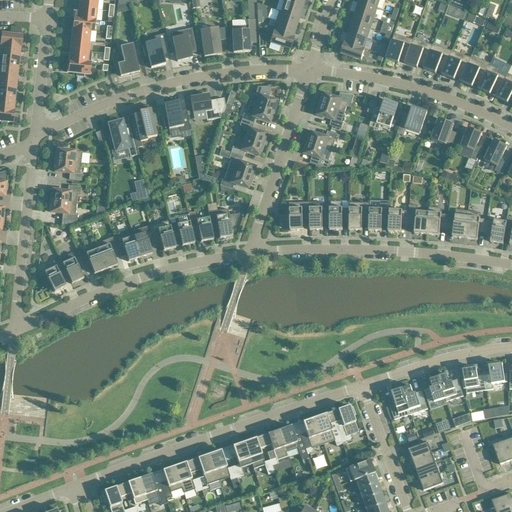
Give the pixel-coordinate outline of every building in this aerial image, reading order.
[(96,10),(97,0),(79,0),(79,8),(96,10)] [(191,0),(193,9),(199,8),(198,0),(191,0)] [(377,9),(379,0),(360,0),(359,3),(377,9)] [(298,18),(302,7),(284,2),(281,12),(298,18)] [(373,19),(377,9),(359,3),(356,13),(373,19)] [(277,18),(279,8),(272,6),(270,17),(277,18)] [(95,21),(96,10),(79,8),(78,13),(74,13),(73,17),(74,17),(74,18),(73,18),(73,19),(95,21)] [(295,28),(298,18),(281,12),(278,22),(295,28)] [(370,29),(373,19),(356,13),(353,24),(370,29)] [(511,19),(506,17),(503,24),(510,27),(511,23),(511,19)] [(94,32),(95,21),(73,19),(72,30),(90,32),(94,32)] [(249,33),(255,32),(254,20),(247,21),(248,26),(241,27),(242,31),(232,31),(233,53),(250,52),(249,33)] [(292,38),(295,28),(278,22),(275,32),(273,32),(293,39),(293,38),(292,38)] [(367,39),(370,29),(353,24),(349,34),(367,39)] [(491,33),(502,35),(503,28),(492,26),(491,33)] [(200,31),(204,57),(221,55),(219,41),(226,40),(224,28),(217,29),(217,28),(200,31)] [(192,29),(171,33),(177,62),(192,59),(190,53),(196,52),(192,29)] [(89,42),(90,32),(72,30),(71,40),(89,42)] [(289,49),(293,39),(273,32),(270,43),(289,49)] [(0,46),(1,46),(1,45),(20,47),(19,48),(21,48),(22,36),(1,34),(0,46)] [(363,49),(367,39),(349,34),(346,44),(345,43),(345,44),(364,50),(363,49)] [(406,62),(413,40),(394,34),(386,60),(398,64),(400,60),(406,62)] [(168,54),(164,35),(154,37),(155,41),(145,44),(145,46),(142,46),(144,56),(145,56),(147,55),(151,69),(165,65),(162,52),(167,51),(168,55),(168,54)] [(425,67),(432,46),(414,39),(413,40),(406,62),(405,64),(417,69),(419,65),(424,67),(425,67)] [(87,52),(89,42),(71,40),(70,51),(87,53),(87,52)] [(117,64),(120,77),(139,72),(132,44),(120,47),(123,63),(117,64)] [(361,61),(364,50),(345,44),(341,54),(361,61)] [(18,58),(19,48),(20,47),(1,45),(1,46),(0,56),(18,58)] [(443,73),(452,52),(433,45),(432,46),(425,67),(424,67),(423,69),(436,74),(437,70),(443,73)] [(90,64),(91,53),(87,52),(87,53),(70,51),(69,61),(90,64)] [(462,79),(470,58),(452,51),(452,52),(443,73),(442,75),(454,80),(456,77),(461,79),(462,79)] [(0,66),(17,69),(18,58),(0,56),(0,58),(0,66)] [(490,66),(491,64),(472,56),(470,58),(462,79),(461,79),(460,82),(472,88),(474,84),(479,86),(480,87),(490,66)] [(90,64),(69,61),(68,71),(67,73),(77,74),(77,76),(83,77),(83,74),(89,75),(90,64)] [(505,72),(508,65),(499,61),(495,68),(505,72)] [(0,77),(16,79),(17,69),(0,66),(0,77)] [(497,95),(506,77),(498,73),(500,70),(490,66),(480,87),(479,86),(478,89),(490,95),(492,92),(497,94),(497,95)] [(511,76),(508,74),(506,77),(497,95),(497,94),(496,98),(507,104),(509,100),(511,101),(511,76)] [(0,88),(15,90),(16,79),(0,77),(0,88)] [(0,99),(14,101),(15,90),(0,88),(0,99)] [(230,93),(226,105),(232,107),(236,95),(230,93)] [(275,106),(276,102),(252,94),(249,104),(274,113),(276,107),(275,106)] [(321,98),(319,104),(338,111),(344,113),(348,102),(324,94),(323,98),(321,98)] [(209,95),(190,99),(193,113),(205,111),(206,121),(221,119),(225,107),(223,99),(210,101),(209,95)] [(0,110),(13,112),(13,111),(14,101),(0,99),(0,110)] [(380,113),(374,111),(373,115),(369,127),(378,130),(380,126),(390,129),(391,127),(393,128),(396,121),(393,121),(398,105),(384,100),(380,113)] [(374,111),(377,103),(371,101),(367,113),(373,115),(374,111)] [(164,105),(166,118),(164,119),(163,119),(165,129),(165,128),(168,128),(168,130),(179,128),(180,132),(190,131),(186,111),(186,115),(181,116),(178,102),(164,105)] [(272,119),(274,113),(249,104),(245,115),(243,114),(241,120),(253,124),(255,118),(269,123),(271,119),(272,119)] [(334,121),(338,111),(319,104),(317,111),(318,111),(317,116),(331,120),(329,126),(341,130),(343,123),(334,121)] [(406,130),(420,135),(427,112),(412,107),(408,120),(402,119),(397,134),(404,136),(406,130)] [(14,111),(13,111),(13,112),(0,110),(0,121),(13,123),(14,111)] [(156,137),(151,116),(150,110),(139,112),(139,114),(134,115),(135,120),(131,121),(135,139),(134,141),(136,149),(142,147),(141,142),(147,141),(146,139),(156,137)] [(448,131),(451,124),(438,119),(437,122),(437,123),(436,126),(431,140),(446,145),(447,144),(452,146),(457,134),(456,134),(455,134),(448,131)] [(137,156),(131,135),(126,136),(122,122),(121,122),(121,120),(114,122),(114,123),(108,125),(111,138),(108,139),(110,147),(111,146),(113,153),(115,152),(128,149),(130,158),(137,156)] [(253,124),(241,120),(239,126),(241,127),(238,137),(264,146),(266,139),(264,139),(266,135),(251,130),(253,124)] [(357,132),(367,133),(368,122),(358,121),(357,132)] [(473,152),(470,159),(476,162),(482,149),(476,147),(481,134),(468,128),(461,147),(473,152)] [(95,134),(100,145),(106,143),(101,131),(95,134)] [(339,136),(327,132),(326,137),(311,133),(310,137),(308,137),(306,143),(332,151),(335,141),(337,142),(339,136)] [(264,146),(238,137),(234,148),(232,147),(230,153),(242,157),(244,151),(258,156),(260,152),(262,152),(264,146)] [(507,147),(494,140),(484,161),(496,167),(494,171),(502,175),(508,162),(501,159),(507,147)] [(329,161),(332,151),(306,143),(304,149),(306,150),(304,154),(313,157),(311,163),(329,169),(331,162),(329,161)] [(354,149),(351,156),(358,158),(360,151),(354,149)] [(81,164),(82,153),(57,150),(56,155),(55,154),(54,161),(81,164)] [(240,163),(242,157),(230,153),(228,159),(230,160),(227,171),(234,173),(253,179),(255,172),(253,172),(255,168),(240,163)] [(210,159),(200,160),(203,178),(212,177),(210,159)] [(387,166),(393,168),(396,162),(389,160),(387,166)] [(80,175),(81,164),(54,161),(53,168),(55,168),(54,172),(69,174),(69,180),(81,181),(82,175),(80,175)] [(253,179),(234,173),(227,171),(224,180),(222,180),(220,186),(232,190),(233,184),(248,189),(249,185),(251,185),(253,179)] [(333,175),(334,183),(344,182),(345,190),(353,189),(351,173),(333,175)] [(189,179),(178,180),(179,189),(190,188),(189,179)] [(80,194),(80,188),(68,186),(67,192),(52,190),(52,195),(50,195),(49,201),(76,204),(78,194),(80,194)] [(190,198),(196,196),(194,188),(188,190),(190,198)] [(137,193),(130,194),(132,202),(148,198),(146,190),(137,193)] [(142,201),(144,208),(152,206),(150,198),(142,201)] [(75,215),(76,204),(49,201),(49,208),(50,208),(50,213),(65,214),(64,220),(77,222),(77,215),(75,215)] [(303,224),(302,203),(289,204),(289,210),(286,210),(282,223),(282,224),(290,223),(290,231),(303,231),(303,224)] [(323,224),(322,209),(322,203),(309,203),(310,224),(310,231),(323,231),(323,224)] [(362,224),(362,203),(349,203),(349,209),(349,224),(349,231),(362,231),(362,224)] [(362,203),(362,224),(369,224),(369,209),(370,209),(370,204),(362,203)] [(415,227),(416,211),(417,211),(417,206),(409,206),(408,212),(409,212),(408,226),(415,227)] [(440,229),(441,215),(442,209),(429,207),(428,212),(429,213),(427,235),(439,236),(440,229)] [(342,224),(342,209),(342,208),(329,208),(329,209),(329,224),(329,231),(342,231),(342,224)] [(382,225),(382,210),(382,209),(370,209),(369,209),(369,224),(368,231),(381,232),(382,225)] [(215,212),(218,232),(219,239),(232,237),(230,229),(234,228),(239,214),(228,216),(227,210),(215,212)] [(401,226),(402,211),(402,210),(389,210),(389,211),(388,225),(388,232),(401,233),(401,226)] [(455,216),(453,231),(452,238),(465,239),(468,212),(456,210),(455,216)] [(428,212),(417,211),(416,211),(415,227),(414,234),(427,235),(429,213),(428,212)] [(218,232),(215,212),(207,213),(208,218),(209,218),(212,233),(218,232)] [(478,234),(480,219),(481,213),(468,212),(465,239),(477,241),(478,234)] [(441,215),(440,229),(446,230),(448,215),(441,215)] [(453,231),(455,216),(448,215),(446,230),(453,231)] [(196,221),(199,236),(200,243),(213,240),(212,233),(209,218),(208,218),(196,220),(196,221)] [(480,219),(478,234),(485,235),(487,220),(480,219)] [(491,236),(494,221),(487,220),(485,235),(491,236)] [(494,221),(491,236),(490,242),(503,245),(504,238),(507,222),(506,222),(494,220),(494,221)] [(199,236),(196,221),(189,223),(192,237),(199,236)] [(156,225),(161,245),(163,252),(175,249),(174,242),(170,227),(169,222),(156,225)] [(177,226),(180,240),(181,247),(194,244),(192,237),(189,223),(189,222),(176,225),(177,226)] [(161,245),(156,225),(150,226),(155,247),(161,245)] [(143,228),(145,234),(150,248),(155,247),(150,226),(143,228)] [(180,240),(177,226),(170,227),(174,242),(180,240)] [(150,248),(145,234),(143,228),(131,232),(133,237),(140,259),(152,255),(150,248)] [(121,241),(126,256),(128,262),(140,259),(133,237),(121,241)] [(107,240),(115,260),(120,258),(115,244),(116,243),(114,238),(107,240)] [(115,260),(107,240),(95,245),(97,249),(105,271),(117,266),(115,260)] [(126,256),(121,241),(116,243),(115,244),(120,258),(126,256)] [(86,255),(91,268),(94,275),(105,271),(97,249),(85,254),(86,255)] [(80,273),(74,259),(71,254),(60,259),(69,278),(68,278),(71,285),(83,279),(80,273)] [(91,268),(86,255),(80,257),(86,271),(91,268)] [(74,259),(80,273),(86,271),(80,257),(74,259)] [(55,267),(62,281),(68,278),(69,278),(60,259),(53,262),(55,267)] [(62,281),(55,267),(44,272),(45,275),(43,276),(42,289),(42,290),(50,285),(54,293),(65,287),(62,281)] [(490,375),(484,376),(486,391),(493,390),(492,385),(503,383),(507,383),(507,374),(504,375),(502,364),(489,366),(490,375)] [(486,391),(484,376),(477,377),(476,368),(463,370),(464,381),(461,381),(464,389),(466,389),(466,394),(486,391)] [(447,375),(438,377),(446,403),(464,397),(458,380),(452,382),(450,383),(447,375)] [(446,403),(438,377),(430,380),(432,388),(430,389),(424,391),(428,405),(431,404),(433,411),(447,406),(446,403)] [(411,386),(402,389),(411,415),(428,410),(422,392),(413,394),(411,386)] [(411,415),(402,389),(392,393),(396,405),(390,407),(394,421),(411,415)] [(350,408),(349,406),(331,412),(335,424),(341,422),(343,427),(337,429),(342,444),(353,441),(351,435),(358,433),(353,417),(355,416),(352,407),(350,408)] [(509,416),(509,407),(498,409),(489,410),(490,419),(509,416)] [(335,424),(331,412),(314,419),(323,445),(334,441),(336,446),(342,444),(337,429),(331,431),(329,426),(335,424)] [(470,414),(453,421),(455,428),(467,423),(472,422),(470,414)] [(323,445),(314,419),(302,423),(306,434),(300,436),(305,449),(307,454),(313,452),(312,449),(323,445)] [(441,423),(436,424),(438,432),(444,430),(441,423)] [(298,448),(294,438),(290,427),(279,431),(286,453),(297,449),(298,448)] [(433,429),(423,432),(425,438),(435,435),(433,429)] [(286,453),(279,431),(261,437),(265,448),(271,446),(273,451),(267,453),(269,461),(272,466),(278,464),(277,461),(288,457),(286,453)] [(412,437),(408,438),(410,443),(417,441),(415,434),(412,435),(412,437)] [(300,436),(294,438),(298,448),(297,449),(302,461),(308,459),(307,454),(305,449),(300,436)] [(265,448),(261,437),(244,443),(251,465),(253,469),(264,466),(268,476),(274,473),(272,466),(269,461),(264,463),(259,450),(265,448)] [(511,461),(504,442),(493,446),(500,465),(511,461)] [(251,465),(244,443),(232,447),(236,458),(238,465),(239,469),(251,465)] [(409,450),(413,461),(432,453),(428,443),(418,447),(418,446),(418,447),(409,450)] [(233,467),(227,469),(220,451),(209,455),(218,482),(229,478),(230,481),(236,479),(233,467)] [(436,464),(432,453),(413,461),(414,464),(413,464),(413,465),(414,465),(416,471),(436,464)] [(218,482),(209,455),(191,461),(195,472),(201,470),(203,477),(198,479),(202,491),(208,489),(207,485),(218,482)] [(192,481),(189,474),(195,472),(191,461),(174,467),(181,489),(183,494),(194,490),(195,493),(202,491),(198,479),(192,481)] [(349,483),(355,481),(374,474),(369,461),(345,470),(349,483)] [(440,474),(436,464),(416,471),(419,477),(418,477),(418,478),(419,478),(420,481),(440,474)] [(243,476),(241,471),(240,471),(239,469),(238,465),(233,467),(236,479),(243,476)] [(181,489),(174,467),(162,471),(166,483),(160,485),(166,500),(172,498),(170,493),(181,489)] [(377,484),(374,474),(355,481),(358,491),(377,484)] [(443,485),(440,474),(420,481),(424,492),(433,488),(433,489),(434,489),(434,488),(443,485)] [(160,485),(155,487),(151,475),(139,479),(146,501),(148,506),(159,502),(161,506),(167,504),(166,500),(160,485)] [(146,501),(139,479),(121,485),(125,497),(131,495),(135,505),(146,501)] [(381,494),(377,484),(358,491),(362,501),(381,494)] [(125,497),(121,485),(103,492),(104,494),(102,495),(105,503),(107,502),(110,511),(130,511),(130,509),(124,511),(119,499),(125,497)] [(384,504),(381,494),(362,501),(366,511),(384,504)] [(495,511),(511,506),(511,496),(511,494),(492,502),(495,511)] [(211,507),(219,505),(217,495),(208,496),(211,507)]
